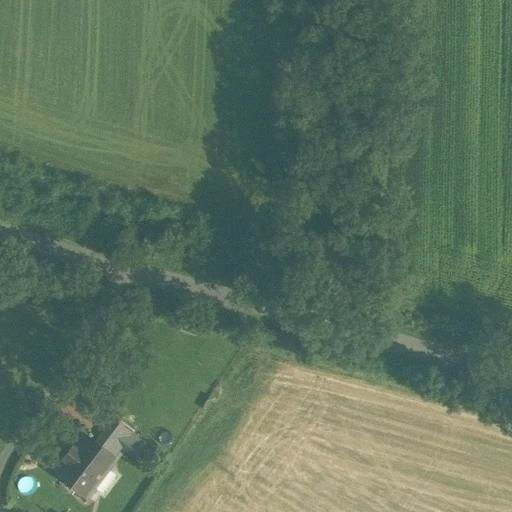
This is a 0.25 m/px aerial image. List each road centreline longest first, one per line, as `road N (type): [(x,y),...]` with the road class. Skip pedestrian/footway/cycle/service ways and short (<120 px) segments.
road 1 (unclassified): [(129,271),(511,375)]
road 2 (unclassified): [(0,466),(129,271)]
road 3 (unclassified): [(0,233),(129,271)]
